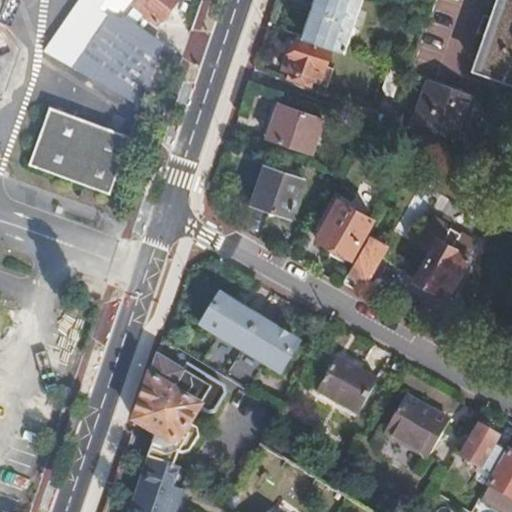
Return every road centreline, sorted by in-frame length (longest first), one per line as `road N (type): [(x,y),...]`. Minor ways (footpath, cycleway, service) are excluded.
road 1 (residential): [(511,406),(198,230),(164,219)]
road 2 (tertiary): [(164,219),(68,511)]
road 3 (tertiary): [(239,0),(164,219)]
